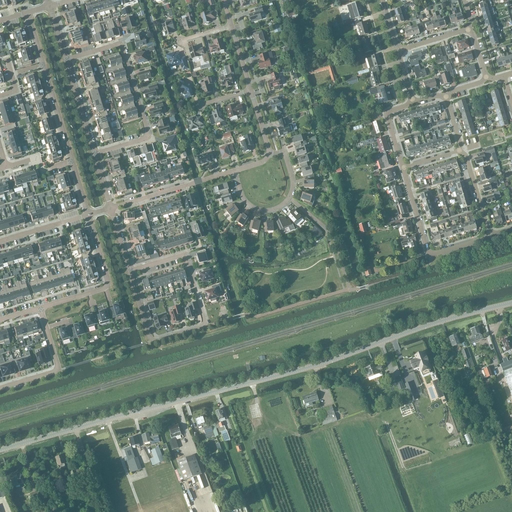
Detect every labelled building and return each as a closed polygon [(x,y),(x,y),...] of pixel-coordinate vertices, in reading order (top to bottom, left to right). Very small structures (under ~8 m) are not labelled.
[(15,6),(15,4),(14,2),(15,1),(18,3),(20,0),(0,0),(0,8),(12,5),(12,7),(15,6)] [(109,10),(106,0),(102,0),(103,0),(103,1),(101,1),(104,12),(109,10)] [(106,0),(109,10),(115,9),(114,7),(111,0),(106,0)] [(486,2),(479,4),(481,11),(488,9),(492,7),(489,0),(485,1),(486,2)] [(104,12),(101,1),(97,2),(96,3),(96,2),(99,12),(98,12),(99,14),(104,12)] [(93,13),(98,12),(99,12),(96,2),(94,3),(91,4),(90,4),(93,13)] [(352,6),(349,7),(350,10),(353,9),(353,10),(351,11),(354,20),(363,17),(361,10),(362,10),(360,2),(351,5),(352,6)] [(87,5),(85,6),(89,17),(94,15),(93,13),(90,4),(87,5)] [(400,10),(395,11),(397,18),(405,15),(404,12),(405,12),(404,9),(406,8),(405,5),(399,7),(400,10)] [(65,19),(66,21),(75,18),(74,12),(76,11),(75,8),(69,10),(70,13),(63,15),(64,19),(65,19)] [(250,17),(249,17),(250,21),(251,20),(252,23),(262,20),(260,14),(263,13),(262,8),(255,10),(256,13),(249,15),(250,17)] [(456,11),(454,12),(458,22),(463,20),(464,20),(462,14),(461,14),(458,15),(456,11)] [(211,22),(210,20),(215,18),(213,12),(208,14),(208,13),(201,15),(204,24),(211,22)] [(288,15),(289,20),(298,18),(297,12),(288,15)] [(454,16),(449,18),(452,24),(458,22),(454,12),(452,13),(454,16)] [(192,25),(195,24),(194,20),(192,13),(186,15),(187,19),(179,21),(180,27),(183,26),(185,30),(189,29),(188,28),(192,27),(192,25)] [(434,29),(440,27),(437,17),(436,13),(434,13),(435,17),(430,19),(431,19),(434,29)] [(483,16),(485,23),(492,20),(490,16),(494,15),(494,13),(483,16)] [(397,18),(399,24),(408,21),(407,18),(406,18),(405,15),(397,18)] [(437,17),(440,27),(446,26),(445,22),(444,19),(441,20),(440,16),(437,17)] [(121,28),(125,27),(127,26),(128,29),(135,27),(134,26),(136,26),(134,22),(133,22),(132,17),(125,19),(125,21),(120,23),(121,28)] [(75,18),(66,21),(66,22),(65,23),(67,26),(74,24),(75,27),(81,25),(80,22),(77,23),(75,18)] [(112,20),(108,21),(111,30),(113,37),(116,36),(116,37),(120,36),(118,28),(117,29),(116,29),(115,30),(114,29),(113,29),(113,28),(113,27),(114,26),(112,22),(116,21),(115,19),(112,20)] [(421,23),(423,29),(427,28),(428,31),(434,29),(431,19),(430,19),(428,20),(429,20),(421,23)] [(162,25),(165,32),(163,33),(164,36),(169,35),(169,34),(172,33),(171,30),(175,29),(172,20),(166,21),(166,24),(162,25)] [(492,20),(485,23),(487,29),(498,25),(497,23),(493,24),(492,20)] [(105,22),(102,23),(103,25),(106,24),(107,28),(108,28),(109,29),(109,30),(109,31),(108,31),(108,32),(107,32),(106,32),(105,32),(107,40),(111,38),(113,37),(111,30),(108,21),(105,22)] [(351,27),(357,25),(361,36),(369,34),(367,29),(368,29),(366,22),(359,24),(358,21),(352,23),(350,23),(350,24),(351,27)] [(99,24),(96,25),(99,34),(101,41),(103,40),(103,41),(107,40),(105,32),(104,32),(103,33),(103,34),(102,33),(101,33),(100,32),(100,31),(101,30),(100,26),(103,25),(102,23),(99,24)] [(93,26),(89,27),(90,29),(93,28),(94,32),(95,32),(96,33),(96,34),(96,35),(95,36),(94,36),(93,36),(92,36),(94,44),(99,42),(98,42),(101,41),(99,34),(96,25),(93,26)] [(275,33),(281,31),(279,25),(273,26),(275,33)] [(417,25),(414,26),(411,27),(413,36),(420,34),(418,28),(417,25)] [(498,25),(487,29),(488,35),(495,33),(494,28),(498,27),(498,25)] [(76,32),(69,34),(70,38),(71,38),(71,39),(81,37),(84,36),(82,31),(84,30),(83,27),(81,27),(75,29),(76,32)] [(408,28),(404,29),(405,32),(405,33),(407,38),(413,36),(411,27),(408,28)] [(16,33),(12,34),(14,40),(16,39),(26,36),(25,33),(24,33),(23,31),(22,31),(21,28),(15,30),(16,33)] [(262,48),(261,44),(265,43),(262,32),(253,35),(255,42),(253,42),(253,44),(252,44),(254,49),(255,49),(255,51),(260,50),(260,49),(262,48)] [(136,41),(134,41),(136,48),(146,45),(144,38),(142,39),(141,33),(134,35),(136,41)] [(495,33),(488,35),(490,41),(501,37),(500,35),(496,36),(495,33)] [(16,39),(18,45),(19,44),(20,47),(26,45),(25,43),(27,42),(26,40),(27,39),(26,36),(16,39)] [(72,41),(71,42),(72,46),(79,43),(80,46),(88,44),(87,41),(85,41),(84,36),(81,37),(71,39),(72,41)] [(501,37),(490,41),(492,47),(499,45),(498,41),(502,39),(501,37)] [(365,41),(364,38),(355,40),(356,44),(362,42),(365,54),(373,51),(371,43),(372,43),(371,39),(365,41)] [(209,47),(211,53),(217,51),(217,52),(224,50),(221,39),(214,42),(215,46),(209,47)] [(467,40),(457,43),(459,50),(469,47),(467,40)] [(20,53),(22,58),(32,55),(31,52),(30,52),(29,50),(27,50),(27,47),(21,49),(21,52),(20,53)] [(199,50),(197,51),(196,47),(189,49),(192,59),(199,57),(199,56),(204,54),(202,49),(199,50)] [(444,64),(447,63),(448,63),(446,57),(443,58),(440,48),(433,50),(434,51),(431,52),(432,56),(435,55),(438,65),(444,63),(444,64)] [(135,57),(134,58),(135,61),(136,60),(137,64),(143,62),(144,63),(148,62),(147,58),(146,58),(145,54),(143,54),(142,51),(136,53),(137,56),(135,57)] [(408,58),(410,64),(411,63),(412,66),(419,64),(418,61),(421,60),(421,58),(422,57),(422,56),(427,54),(426,51),(418,53),(414,54),(415,56),(408,58)] [(457,56),(460,64),(473,60),(471,52),(457,56)] [(109,60),(110,63),(120,60),(118,53),(102,58),(103,60),(107,59),(109,60)] [(173,54),(167,55),(170,67),(180,64),(182,71),(188,69),(185,58),(182,59),(180,53),(173,55),(173,54)] [(274,60),(271,53),(260,56),(261,61),(258,62),(260,69),(271,66),(270,64),(273,62),(274,60)] [(503,54),(501,55),(505,66),(511,64),(509,58),(505,59),(503,54)] [(22,58),(19,59),(21,64),(22,67),(32,65),(31,62),(33,61),(32,59),(33,58),(32,55),(22,58)] [(378,55),(367,58),(370,69),(369,69),(369,72),(379,69),(378,67),(381,66),(378,55)] [(505,66),(501,55),(499,56),(501,60),(497,61),(499,68),(505,66)] [(106,69),(106,71),(122,66),(120,60),(110,63),(111,67),(110,68),(106,69)] [(88,62),(78,65),(79,69),(80,68),(81,70),(90,67),(93,67),(92,62),(89,63),(88,62)] [(445,72),(438,75),(440,83),(441,83),(442,85),(444,84),(444,85),(445,85),(446,86),(449,85),(449,83),(451,83),(449,78),(451,78),(450,77),(453,76),(450,64),(445,65),(448,73),(445,74),(445,72)] [(307,72),(308,76),(315,74),(323,71),(326,70),(329,69),(330,74),(333,83),(336,82),(331,65),(307,72)] [(462,70),(464,78),(470,76),(470,77),(477,75),(475,69),(476,68),(474,65),(468,67),(469,68),(462,70)] [(112,72),(114,76),(124,73),(122,66),(106,71),(107,73),(111,72),(112,72)] [(225,68),(227,73),(228,76),(220,78),(223,87),(226,86),(227,88),(230,86),(230,84),(233,84),(230,75),(234,74),(231,66),(228,67),(225,68)] [(413,73),(415,73),(417,79),(427,76),(425,69),(421,70),(419,66),(414,68),(414,69),(412,69),(413,73)] [(81,72),(80,72),(81,76),(92,73),(90,67),(81,70),(81,72)] [(139,74),(141,81),(151,78),(149,71),(152,70),(151,67),(145,68),(146,72),(139,74)] [(379,69),(369,72),(370,75),(369,75),(373,86),(379,84),(376,73),(380,72),(379,69)] [(33,73),(25,76),(27,84),(30,84),(30,83),(39,81),(39,80),(38,80),(37,75),(34,76),(33,73)] [(92,73),(81,76),(83,80),(83,79),(84,81),(93,78),(92,73)] [(109,82),(110,84),(126,79),(124,73),(114,76),(115,80),(114,81),(109,82)] [(273,80),(269,81),(271,88),(274,88),(275,90),(276,91),(279,90),(280,89),(279,86),(282,85),(279,78),(278,78),(277,73),(271,75),(273,80)] [(433,80),(424,83),(426,88),(432,87),(432,89),(436,87),(436,86),(436,85),(435,80),(438,79),(437,75),(432,76),(433,78),(434,78),(434,79),(433,80)] [(347,79),(349,85),(358,82),(357,76),(347,79)] [(84,83),(85,87),(92,85),(93,88),(99,86),(96,77),(93,78),(84,81),(84,83)] [(209,85),(213,84),(211,77),(205,79),(206,83),(201,84),(204,94),(212,92),(210,88),(209,85)] [(116,85),(117,89),(128,86),(126,79),(110,84),(111,86),(115,85),(116,85)] [(179,87),(182,89),(180,92),(183,94),(185,95),(186,99),(191,97),(193,96),(191,89),(188,87),(189,83),(182,79),(180,83),(181,84),(179,87)] [(144,92),(147,99),(157,96),(156,92),(159,91),(158,89),(157,85),(149,87),(150,91),(144,92)] [(31,88),(29,89),(30,95),(33,94),(42,91),(40,86),(31,89),(31,88)] [(94,91),(87,93),(88,97),(89,96),(89,98),(101,94),(100,89),(99,86),(93,88),(94,91)] [(113,95),(114,97),(130,92),(128,86),(117,89),(119,93),(118,94),(113,95)] [(384,86),(373,89),(375,93),(375,95),(381,93),(384,103),(391,101),(388,88),(385,89),(384,86)] [(492,98),(500,96),(498,90),(491,93),(492,98)] [(42,91),(33,94),(34,99),(35,102),(36,102),(41,100),(40,97),(43,96),(42,91)] [(120,98),(121,102),(132,99),(130,92),(114,97),(115,99),(119,98),(120,98)] [(90,100),(89,100),(90,104),(103,100),(101,94),(89,98),(90,100)] [(494,104),(502,102),(500,96),(492,98),(494,104)] [(279,98),(271,100),(273,105),(271,105),(273,111),(274,110),(276,115),(277,114),(277,116),(281,114),(280,113),(281,113),(280,109),(283,108),(280,101),(279,98)] [(8,99),(0,101),(0,110),(8,108),(11,108),(8,99)] [(117,108),(118,110),(134,105),(132,99),(121,102),(122,106),(122,107),(117,108)] [(37,104),(36,105),(38,110),(48,107),(47,104),(46,104),(45,102),(43,103),(42,100),(41,100),(36,102),(37,104)] [(103,100),(90,104),(91,108),(92,107),(92,109),(102,106),(105,106),(103,100)] [(458,102),(460,108),(467,106),(466,100),(458,102)] [(163,114),(161,109),(164,108),(162,102),(154,105),(155,109),(150,110),(152,117),(156,116),(156,117),(160,116),(160,115),(163,114)] [(496,110),(504,108),(502,102),(494,104),(496,110)] [(124,111),(125,115),(136,112),(134,105),(118,110),(118,112),(123,111),(124,111)] [(227,108),(230,118),(237,116),(237,117),(243,115),(242,113),(244,112),(241,105),(234,107),(234,105),(227,108)] [(93,111),(92,111),(93,115),(100,113),(101,116),(107,114),(106,111),(103,112),(102,106),(92,109),(93,111)] [(433,106),(427,108),(429,115),(433,114),(433,116),(434,116),(436,116),(433,106)] [(460,108),(461,114),(469,112),(467,106),(460,108)] [(48,107),(38,110),(39,116),(41,116),(41,119),(48,117),(47,114),(49,113),(48,111),(49,111),(48,107)] [(8,108),(0,110),(0,111),(1,116),(12,113),(11,108),(8,108)] [(496,110),(498,116),(505,113),(504,108),(496,110)] [(215,112),(212,112),(213,115),(209,116),(212,126),(216,124),(220,123),(221,127),(226,126),(224,121),(221,110),(218,111),(218,110),(215,111),(215,112)] [(422,110),(416,112),(418,118),(421,117),(421,119),(422,121),(425,120),(424,116),(422,110)] [(136,112),(125,115),(126,119),(126,120),(121,121),(122,123),(138,118),(136,112)] [(461,114),(463,120),(471,117),(469,112),(461,114)] [(12,113),(1,116),(3,121),(14,118),(12,113)] [(498,116),(499,121),(507,119),(505,113),(498,116)] [(102,119),(95,121),(96,125),(97,124),(97,126),(107,123),(105,118),(108,117),(107,114),(101,116),(102,119)] [(404,115),(399,117),(401,123),(403,122),(404,126),(407,125),(406,122),(404,115)] [(42,121),(41,122),(43,127),(53,124),(52,121),(51,121),(50,119),(49,120),(48,117),(41,119),(42,121)] [(188,121),(187,121),(189,129),(190,128),(191,130),(199,128),(199,129),(204,127),(203,125),(201,117),(195,119),(195,117),(191,118),(187,119),(188,121)] [(463,120),(465,126),(473,123),(471,117),(463,120)] [(14,118),(3,121),(4,127),(15,123),(14,118)] [(280,128),(278,128),(280,136),(295,132),(293,124),(287,126),(285,119),(278,121),(280,128)] [(499,121),(501,127),(509,125),(507,119),(499,121)] [(159,121),(161,125),(162,126),(158,128),(160,135),(171,132),(168,124),(167,125),(165,120),(159,121)] [(374,131),(371,132),(371,133),(372,136),(373,137),(374,138),(381,136),(380,133),(383,132),(380,121),(372,124),(374,131)] [(98,128),(97,128),(98,132),(111,128),(110,122),(107,123),(97,126),(98,128)] [(465,126),(467,131),(474,129),(473,123),(465,126)] [(19,132),(28,129),(26,124),(17,127),(19,132)] [(53,124),(43,127),(44,133),(46,133),(47,136),(52,134),(53,134),(52,131),(54,130),(53,128),(54,128),(53,124)] [(111,128),(98,132),(99,136),(100,135),(101,137),(110,134),(113,134),(111,128)] [(8,134),(7,134),(8,140),(19,137),(18,131),(16,132),(15,129),(7,131),(8,134)] [(468,137),(476,135),(474,129),(467,131),(468,137)] [(47,136),(43,137),(45,145),(48,144),(57,142),(57,141),(55,136),(52,137),(52,134),(47,136)] [(101,139),(100,139),(102,143),(115,139),(113,134),(110,134),(101,137),(101,139)] [(246,141),(241,142),(244,152),(245,152),(246,152),(247,152),(248,151),(251,150),(250,147),(254,146),(250,135),(245,137),(246,141)] [(442,137),(443,140),(445,146),(451,145),(449,138),(448,135),(442,137)] [(169,138),(170,142),(163,144),(164,148),(163,148),(164,152),(165,151),(166,152),(172,151),(172,152),(177,150),(176,148),(175,148),(174,146),(179,144),(176,136),(169,138)] [(304,141),(303,141),(301,136),(292,139),(293,145),(295,144),(295,147),(307,144),(307,143),(306,143),(306,142),(305,142),(305,141),(304,141)] [(19,137),(8,140),(9,140),(10,145),(18,143),(21,142),(19,137)] [(377,140),(381,153),(389,150),(385,137),(377,140)] [(437,139),(431,141),(434,150),(439,148),(437,141),(437,139)] [(146,146),(151,163),(154,162),(158,161),(157,161),(157,159),(154,160),(153,156),(152,156),(151,155),(151,154),(152,153),(152,152),(153,152),(154,152),(155,152),(153,144),(148,145),(149,146),(146,147),(146,146)] [(297,156),(307,154),(305,148),(308,147),(307,144),(295,147),(296,150),(295,150),(297,156)] [(419,144),(414,146),(416,155),(422,153),(420,147),(419,144)] [(144,147),(140,148),(142,155),(143,155),(144,155),(144,154),(145,154),(146,155),(147,156),(147,157),(146,158),(147,162),(144,163),(145,165),(148,164),(151,163),(146,146),(146,147),(144,147)] [(221,149),(220,149),(223,159),(224,158),(224,159),(229,157),(230,157),(229,154),(234,152),(232,146),(226,147),(226,146),(223,146),(221,148),(221,149)] [(414,146),(408,147),(409,152),(411,157),(416,155),(414,146)] [(20,148),(11,150),(12,153),(14,159),(22,156),(21,153),(24,152),(22,147),(20,148)] [(134,150),(133,150),(139,167),(142,166),(145,165),(144,163),(141,163),(140,160),(139,160),(138,159),(138,158),(138,157),(139,156),(140,156),(141,156),(142,155),(140,148),(136,149),(136,150),(134,151),(134,150)] [(131,151),(127,152),(129,159),(130,159),(131,158),(132,158),(133,159),(134,159),(134,160),(134,161),(133,162),(134,165),(132,166),(131,166),(132,169),(135,168),(139,167),(133,150),(133,151),(131,151)] [(51,154),(49,155),(50,161),(53,160),(54,163),(60,161),(59,158),(62,157),(60,152),(51,155),(51,154)] [(197,157),(200,165),(211,162),(210,160),(214,159),(212,152),(208,153),(208,154),(198,157),(198,156),(197,157)] [(386,153),(375,157),(376,161),(378,160),(381,169),(393,165),(390,155),(387,156),(386,153)] [(475,159),(477,165),(486,162),(485,156),(484,153),(477,155),(478,158),(475,159)] [(110,167),(110,169),(120,166),(118,161),(121,160),(120,156),(114,158),(115,161),(108,163),(109,167),(110,167)] [(307,156),(296,159),(297,163),(299,162),(300,165),(301,165),(302,167),(308,166),(307,163),(309,162),(307,156)] [(176,166),(179,176),(185,174),(183,170),(184,169),(184,167),(182,167),(181,163),(176,165),(176,167),(176,166)] [(444,164),(438,166),(440,173),(444,172),(445,174),(447,174),(446,171),(444,164)] [(111,170),(110,171),(111,175),(118,172),(119,175),(125,174),(123,165),(120,166),(110,169),(111,170)] [(174,177),(179,176),(176,166),(176,167),(171,168),(174,177)] [(308,166),(302,167),(302,170),(301,171),(303,177),(313,174),(311,168),(308,169),(308,166)] [(487,167),(478,170),(480,176),(489,173),(488,169),(487,167)] [(169,179),(174,177),(171,168),(166,170),(166,171),(167,171),(169,179)] [(384,170),(385,175),(388,176),(389,178),(386,179),(387,183),(390,182),(398,180),(395,170),(392,171),(391,168),(384,170)] [(432,168),(427,170),(429,176),(432,175),(433,178),(435,177),(432,168)] [(32,172),(29,173),(32,182),(32,184),(38,182),(41,182),(39,177),(37,170),(32,172)] [(161,171),(156,172),(156,174),(159,184),(164,182),(161,173),(161,171)] [(169,179),(167,171),(166,171),(162,173),(161,173),(164,182),(170,180),(169,179)] [(421,171),(415,173),(417,180),(420,179),(421,181),(423,180),(421,171)] [(56,179),(57,185),(60,184),(70,181),(69,178),(68,178),(67,176),(65,176),(64,173),(55,176),(56,179)] [(489,173),(480,176),(482,182),(490,180),(490,182),(496,180),(495,177),(490,178),(489,173)] [(154,185),(151,176),(150,174),(145,175),(146,177),(149,187),(154,185)] [(151,176),(154,185),(159,184),(156,174),(151,176)] [(149,187),(146,177),(145,175),(143,176),(142,175),(137,176),(138,182),(141,181),(143,188),(145,187),(145,188),(149,187)] [(314,182),(314,175),(305,178),(305,179),(305,182),(304,182),(304,188),(314,188),(314,182)] [(14,181),(11,182),(14,190),(22,187),(21,185),(19,176),(13,178),(14,181)] [(121,180),(114,182),(115,186),(116,186),(116,188),(126,185),(125,185),(124,180),(127,179),(126,176),(120,178),(121,180)] [(459,179),(452,182),(453,184),(455,191),(465,188),(464,186),(465,185),(464,182),(463,181),(460,182),(459,179)] [(490,182),(491,184),(483,187),(484,189),(483,190),(484,192),(485,192),(485,193),(492,190),(491,188),(498,186),(496,180),(490,182)] [(70,181),(60,184),(61,190),(63,189),(64,192),(70,190),(69,187),(70,187),(70,185),(71,184),(70,181)] [(6,183),(1,184),(3,193),(9,191),(9,194),(12,193),(11,187),(10,183),(7,184),(6,183)] [(117,190),(116,190),(117,194),(124,192),(125,195),(133,192),(132,189),(130,189),(128,184),(126,185),(116,188),(117,190)] [(227,184),(218,187),(219,193),(222,192),(223,195),(230,193),(229,190),(227,184)] [(395,185),(389,187),(389,190),(392,189),(393,193),(389,194),(390,198),(394,197),(395,200),(402,198),(400,192),(401,191),(400,187),(396,188),(395,185)] [(467,194),(465,188),(455,191),(457,197),(467,194)] [(423,195),(421,195),(422,201),(433,198),(432,196),(428,197),(428,194),(429,193),(428,190),(422,192),(423,195)] [(306,204),(312,207),(312,205),(312,204),(310,203),(312,197),(310,196),(311,193),(305,191),(304,194),(303,194),(301,200),(304,201),(303,203),(306,204)] [(61,198),(63,204),(76,200),(75,197),(73,197),(73,195),(71,195),(70,192),(64,194),(65,197),(61,198)] [(487,201),(487,203),(488,203),(488,204),(495,202),(495,199),(498,198),(501,197),(499,192),(493,193),(494,196),(487,198),(487,201)] [(230,193),(223,195),(224,198),(221,198),(223,205),(233,202),(231,196),(230,193)] [(188,200),(184,201),(187,211),(193,209),(192,207),(197,205),(198,204),(197,201),(196,202),(194,194),(187,197),(188,200)] [(467,194),(457,197),(458,203),(468,200),(467,194)] [(433,198),(422,201),(424,207),(434,204),(435,204),(433,198)] [(175,201),(178,211),(184,210),(181,199),(180,199),(177,199),(177,200),(175,201)] [(76,200),(63,204),(65,209),(66,212),(75,209),(74,206),(76,206),(75,204),(77,203),(76,200)] [(175,201),(175,200),(172,200),(172,202),(170,202),(173,213),(178,211),(175,201)] [(464,208),(462,209),(463,213),(468,211),(467,207),(470,206),(468,200),(458,203),(459,206),(463,205),(464,208)] [(170,202),(166,202),(166,203),(165,204),(168,215),(173,213),(170,202)] [(400,202),(395,203),(396,206),(398,206),(401,215),(399,216),(397,217),(398,220),(406,218),(405,214),(409,213),(408,209),(407,209),(405,203),(401,204),(400,202)] [(161,205),(160,205),(162,214),(163,216),(168,215),(165,204),(165,203),(161,203),(161,205)] [(227,212),(231,217),(239,211),(235,206),(234,207),(232,204),(225,210),(227,212)] [(424,207),(426,213),(436,210),(434,204),(424,207)] [(50,205),(45,207),(45,209),(48,217),(54,216),(50,205)] [(155,207),(151,206),(151,208),(149,208),(151,214),(148,215),(150,221),(153,220),(153,219),(158,218),(157,216),(155,207)] [(509,210),(503,212),(506,222),(511,220),(511,217),(511,213),(511,212),(511,208),(511,206),(508,207),(509,210)] [(43,219),(40,210),(40,208),(35,210),(35,212),(38,220),(39,220),(43,219)] [(38,220),(35,212),(35,210),(26,212),(28,218),(31,217),(32,222),(38,220)] [(147,219),(145,212),(142,213),(141,210),(132,212),(132,213),(128,214),(127,212),(123,214),(124,218),(125,218),(125,220),(135,220),(135,215),(142,213),(144,220),(147,219)] [(288,217),(291,220),(296,226),(303,219),(294,210),(290,214),(290,215),(288,217)] [(433,211),(426,213),(428,219),(429,219),(431,218),(431,221),(437,220),(436,217),(438,216),(436,210),(433,211)] [(497,214),(493,215),(496,225),(502,223),(502,220),(501,217),(503,216),(501,210),(496,211),(497,214)] [(476,229),(474,222),(471,223),(470,219),(473,217),(472,213),(466,214),(467,217),(466,217),(467,217),(468,223),(471,230),(476,229)] [(238,223),(243,227),(249,218),(243,215),(243,216),(240,214),(236,221),(238,223)] [(11,219),(14,228),(19,226),(16,218),(16,215),(11,217),(11,219)] [(22,216),(16,218),(19,226),(25,225),(22,216)] [(6,221),(9,229),(14,228),(11,219),(11,217),(6,218),(6,221)] [(279,221),(277,222),(279,228),(280,230),(283,229),(292,225),(289,219),(286,221),(285,217),(279,220),(279,221)] [(252,230),(258,232),(261,222),(254,220),(254,221),(251,221),(249,229),(252,230)] [(403,229),(405,235),(413,232),(411,225),(412,225),(410,220),(402,222),(404,229),(403,229)] [(194,235),(197,234),(199,239),(205,237),(201,224),(197,225),(196,221),(190,223),(194,235)] [(135,227),(128,229),(129,233),(130,233),(130,235),(140,232),(143,231),(140,222),(134,224),(135,227)] [(267,223),(264,224),(264,230),(265,232),(268,232),(278,231),(277,227),(274,227),(273,222),(267,222),(267,223)] [(365,223),(359,225),(361,234),(367,232),(365,223)] [(468,223),(463,225),(465,232),(471,230),(468,223)] [(456,225),(450,227),(451,229),(453,236),(459,234),(457,227),(456,225)] [(463,225),(457,227),(459,234),(465,232),(463,225)] [(75,234),(72,234),(74,240),(85,236),(84,231),(81,232),(80,229),(74,231),(75,234)] [(183,245),(185,244),(185,246),(188,244),(188,243),(185,234),(184,232),(184,229),(181,230),(183,235),(180,236),(183,245)] [(451,229),(445,230),(447,238),(453,236),(451,229)] [(190,230),(184,232),(185,234),(188,243),(190,243),(190,244),(193,242),(190,230)] [(445,230),(439,232),(441,239),(447,238),(445,230)] [(131,236),(130,237),(131,241),(138,238),(139,241),(145,240),(144,236),(141,237),(140,232),(130,235),(131,236)] [(441,239),(439,232),(433,234),(435,241),(441,239)] [(85,236),(74,240),(75,245),(77,245),(78,244),(87,241),(85,236)] [(179,246),(180,247),(183,245),(180,236),(175,238),(178,246),(179,246)] [(408,236),(400,238),(402,247),(407,245),(406,244),(410,243),(412,248),(411,249),(412,252),(418,250),(415,241),(416,241),(415,236),(408,238),(408,236)] [(59,238),(54,240),(57,251),(62,249),(65,248),(64,245),(62,239),(59,240),(59,238)] [(174,248),(175,249),(178,247),(178,246),(175,238),(170,239),(173,248),(174,248)] [(165,252),(168,250),(167,250),(165,241),(164,239),(159,240),(159,241),(158,241),(154,242),(157,250),(161,248),(162,251),(164,251),(165,252)] [(54,240),(49,242),(52,252),(57,251),(54,240),(53,240),(54,240)] [(44,243),(43,243),(47,254),(52,252),(49,242),(44,243)] [(141,246),(133,248),(135,252),(136,254),(145,251),(144,246),(147,245),(146,242),(140,243),(141,246)] [(38,246),(35,247),(35,249),(37,253),(40,252),(41,256),(47,254),(43,243),(38,245),(38,246)] [(31,247),(26,248),(29,259),(38,257),(37,253),(35,249),(32,250),(31,247)] [(79,249),(77,250),(79,255),(81,255),(82,258),(88,256),(87,253),(90,252),(88,247),(79,249)] [(26,249),(21,250),(23,258),(24,261),(29,259),(26,248),(25,248),(26,249)] [(136,256),(137,260),(144,258),(145,261),(151,259),(148,250),(145,251),(136,254),(136,256)] [(207,261),(205,254),(207,254),(206,250),(198,252),(198,253),(199,252),(200,256),(198,256),(198,257),(195,258),(196,263),(198,262),(199,266),(204,265),(203,263),(207,261)] [(13,262),(10,253),(5,255),(7,263),(8,266),(13,264),(13,262)] [(82,258),(80,258),(82,266),(94,263),(93,263),(92,258),(89,259),(88,256),(82,258)] [(94,263),(82,266),(84,272),(86,271),(95,268),(94,263)] [(364,269),(366,276),(372,275),(370,267),(364,269)] [(64,268),(62,269),(67,284),(73,282),(69,268),(65,270),(64,268)] [(212,277),(214,276),(212,273),(211,273),(211,271),(210,271),(209,268),(203,270),(204,273),(201,274),(201,276),(200,277),(201,280),(203,280),(203,282),(205,281),(205,283),(209,282),(209,280),(213,279),(212,277)] [(60,274),(56,275),(60,286),(67,284),(62,269),(60,270),(61,273),(60,274)] [(181,271),(179,271),(182,280),(187,278),(187,276),(188,276),(187,273),(186,274),(184,270),(184,269),(181,269),(181,271)] [(174,272),(174,273),(177,282),(177,284),(182,282),(182,280),(179,271),(176,271),(176,272),(174,273),(174,272)] [(51,272),(49,273),(53,288),(60,286),(56,275),(53,276),(52,275),(51,272)] [(47,278),(43,279),(47,290),(53,288),(49,273),(46,273),(47,277),(47,278)] [(87,276),(85,277),(88,285),(90,284),(96,283),(95,280),(98,279),(96,273),(87,276)] [(38,276),(35,277),(40,292),(47,290),(43,279),(39,280),(39,279),(38,276)] [(33,294),(40,292),(35,277),(33,277),(34,281),(34,282),(30,283),(33,294)] [(153,279),(150,279),(150,280),(148,280),(151,291),(157,290),(156,288),(153,279),(154,279),(153,279)] [(146,293),(151,291),(148,280),(148,281),(147,281),(146,280),(143,282),(144,286),(143,286),(144,289),(145,289),(146,293)] [(20,281),(18,282),(23,298),(30,295),(26,284),(22,285),(21,284),(20,281)] [(13,288),(16,300),(23,298),(18,282),(16,283),(17,286),(16,287),(13,288)] [(7,285),(5,286),(10,302),(16,300),(13,288),(9,289),(8,289),(7,285)] [(212,287),(213,290),(206,292),(207,296),(206,297),(207,299),(208,299),(208,300),(210,300),(211,302),(216,300),(216,298),(218,297),(217,293),(222,291),(220,285),(212,287)] [(0,291),(0,293),(3,304),(10,302),(5,286),(3,287),(4,290),(3,291),(0,291)] [(75,302),(52,309),(54,315),(58,314),(59,316),(64,315),(63,313),(67,312),(66,311),(76,308),(75,302)] [(117,317),(117,316),(123,314),(122,308),(123,308),(121,304),(120,304),(120,303),(115,305),(116,305),(113,306),(114,308),(109,309),(112,318),(117,317)] [(185,313),(186,316),(187,316),(188,316),(189,319),(190,318),(190,319),(191,320),(194,319),(194,318),(194,317),(196,317),(194,311),(198,309),(196,303),(190,304),(191,307),(185,309),(186,312),(185,313)] [(174,311),(170,312),(173,324),(175,323),(175,324),(176,324),(179,323),(179,322),(181,321),(179,315),(182,314),(180,306),(173,308),(174,311)] [(97,315),(99,323),(100,325),(109,322),(108,320),(106,310),(102,311),(102,312),(99,313),(100,315),(97,315)] [(85,317),(88,328),(95,326),(94,325),(97,324),(95,316),(92,317),(91,315),(89,316),(89,315),(85,317)] [(157,329),(158,328),(159,329),(161,328),(161,327),(164,326),(163,323),(168,322),(166,316),(161,317),(161,316),(154,318),(157,329)] [(35,322),(30,323),(33,334),(41,332),(38,322),(36,323),(35,322)] [(25,325),(28,336),(33,334),(30,323),(30,324),(25,325)] [(74,328),(72,329),(73,335),(76,334),(77,336),(78,336),(83,334),(80,324),(76,325),(74,326),(74,328)] [(19,327),(23,337),(28,336),(25,325),(20,327),(20,326),(19,327)] [(17,339),(23,337),(19,327),(14,328),(17,339)] [(470,330),(473,338),(470,339),(471,343),(483,339),(479,327),(470,330)] [(61,336),(63,341),(72,338),(70,329),(67,330),(66,329),(64,329),(63,329),(59,330),(60,332),(59,333),(60,336),(61,336)] [(12,337),(11,331),(7,332),(6,331),(1,332),(4,343),(10,341),(9,338),(12,337)] [(449,338),(452,347),(461,344),(458,335),(449,338)] [(503,341),(507,351),(511,349),(511,342),(510,338),(508,339),(507,338),(506,338),(505,339),(505,340),(503,341)] [(40,353),(36,354),(39,365),(41,365),(42,365),(44,365),(45,364),(47,363),(45,359),(49,358),(48,354),(46,348),(40,350),(40,353)] [(468,348),(462,350),(465,359),(469,358),(470,361),(465,362),(468,370),(473,368),(470,358),(471,357),(468,348)] [(429,369),(427,364),(428,363),(425,356),(424,356),(423,353),(415,356),(417,359),(411,361),(413,369),(419,366),(421,372),(429,369)] [(30,355),(21,358),(25,370),(30,369),(29,362),(32,361),(30,355)] [(10,361),(5,363),(8,375),(9,375),(10,375),(10,376),(14,375),(12,367),(15,366),(13,360),(12,358),(9,359),(10,361)] [(13,360),(15,366),(18,365),(20,372),(25,370),(25,371),(25,370),(21,358),(13,360)] [(505,367),(501,368),(503,373),(511,369),(511,360),(510,361),(503,363),(505,367)] [(5,363),(0,364),(0,370),(1,370),(3,377),(8,375),(5,363)] [(368,367),(365,369),(368,378),(379,374),(378,371),(383,369),(381,365),(376,367),(375,365),(372,366),(371,365),(369,366),(368,367)] [(428,380),(434,379),(433,377),(435,376),(433,367),(429,368),(431,374),(426,375),(428,380)] [(490,368),(479,372),(482,380),(493,375),(490,368)] [(466,371),(469,380),(475,378),(472,369),(466,371)] [(511,369),(503,373),(511,397),(511,369)] [(493,376),(484,379),(486,384),(494,382),(493,376)] [(438,381),(433,382),(439,398),(444,396),(444,397),(438,380),(438,381)] [(401,381),(394,383),(396,388),(398,387),(399,390),(404,389),(401,381)] [(312,402),(319,400),(316,393),(303,397),(305,404),(309,403),(310,405),(313,404),(312,402)] [(222,409),(216,412),(219,422),(225,420),(222,409)] [(204,416),(195,419),(198,427),(197,427),(197,428),(197,430),(198,430),(203,428),(207,439),(215,437),(211,425),(208,426),(204,416)] [(172,440),(169,441),(172,450),(179,448),(175,437),(181,435),(180,432),(181,432),(178,425),(175,426),(173,427),(173,426),(169,427),(172,435),(171,435),(172,438),(172,440)] [(226,430),(221,432),(224,441),(230,439),(226,430)] [(150,433),(142,435),(144,444),(150,442),(151,444),(155,443),(154,440),(159,439),(158,433),(151,435),(150,433)] [(131,447),(132,447),(137,445),(137,447),(140,447),(138,436),(129,438),(131,447)] [(151,451),(156,464),(164,461),(159,448),(151,451)] [(184,481),(193,477),(199,475),(202,474),(195,455),(177,462),(184,481)] [(58,466),(60,465),(62,469),(65,468),(64,464),(65,464),(64,461),(63,461),(62,456),(55,458),(58,466)] [(128,461),(127,461),(131,473),(135,472),(142,469),(138,457),(135,458),(128,461)] [(81,469),(69,472),(72,481),(83,477),(81,469)] [(9,477),(12,487),(23,484),(21,474),(9,477)] [(30,495),(32,501),(40,499),(38,493),(30,495)]
